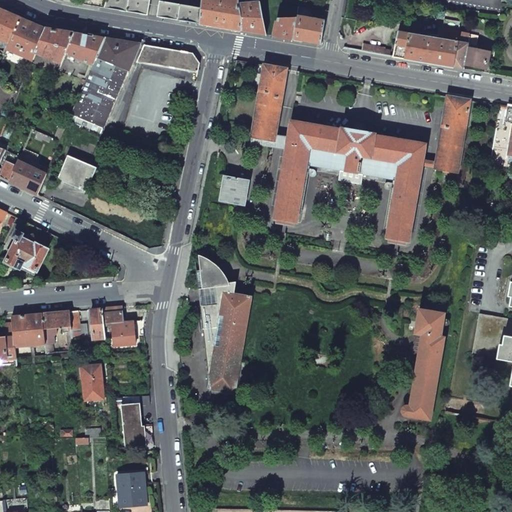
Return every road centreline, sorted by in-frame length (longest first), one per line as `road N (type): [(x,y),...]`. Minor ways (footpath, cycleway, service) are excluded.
road 1 (unknown): [(164,434),(198,432),(222,475),(403,477),(411,467),(403,441),(414,439),(511,479)]
road 2 (residential): [(168,282),(217,40)]
road 3 (residential): [(171,511),(156,339),(168,282)]
road 4 (residential): [(28,0),(217,40)]
road 5 (residential): [(511,94),(323,61)]
road 6 (residential): [(0,193),(168,282)]
road 7 (residential): [(0,302),(168,282)]
